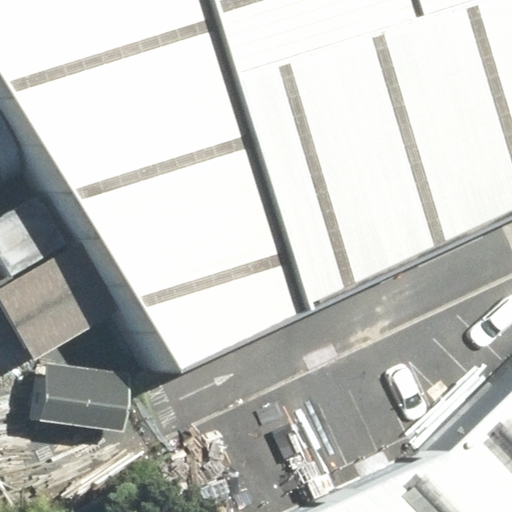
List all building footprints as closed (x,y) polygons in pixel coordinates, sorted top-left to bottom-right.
[(174,0),(0,0),(0,113),(149,363),(268,305),(196,72),(174,0)] [(174,0),(196,72),(387,14),(382,0),(174,0)] [(511,0),(430,0),(387,14),(196,72),(268,305),(511,187),(511,0)] [(382,0),(387,14),(430,0),(382,0)] [(324,511),(511,511),(511,393),(454,448),(324,511)]
